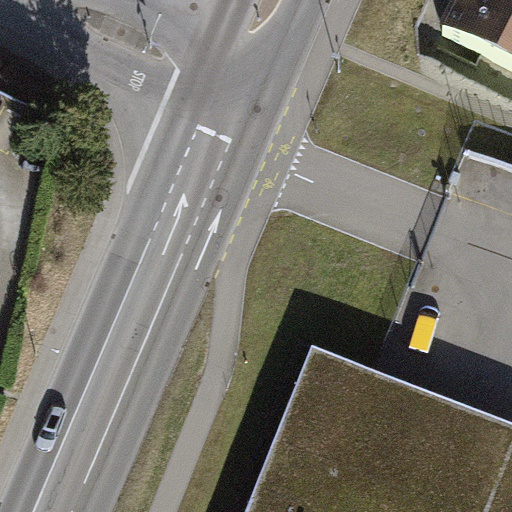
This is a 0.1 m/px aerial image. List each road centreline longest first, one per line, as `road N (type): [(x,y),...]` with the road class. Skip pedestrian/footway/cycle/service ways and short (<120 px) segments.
road 1 (secondary): [(237,84),(54,511)]
road 2 (tertiary): [(42,0),(237,84)]
